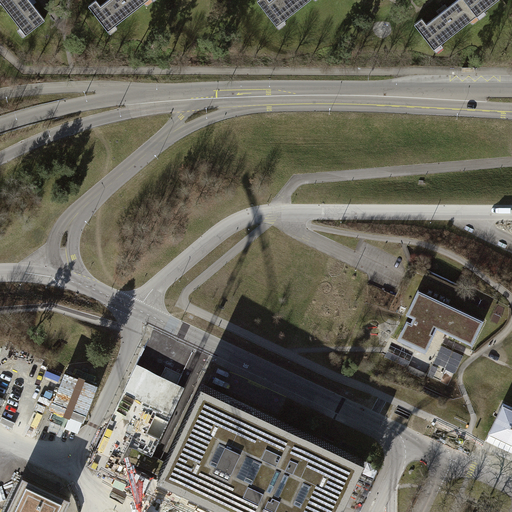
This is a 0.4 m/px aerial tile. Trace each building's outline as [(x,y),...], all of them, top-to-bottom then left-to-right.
[(3,0),(1,2),(20,27),(23,25),(28,31),(44,19),(31,3),(34,0),(3,0)] [(142,0),(106,0),(100,5),(95,0),(89,5),(106,27),(112,22),(114,25),(144,1),(142,0)] [(268,0),(256,0),(257,0),(274,23),(281,17),(282,19),(307,0),(268,0)] [(473,24),(480,18),(466,0),(456,0),(448,7),(445,3),(437,9),(440,13),(427,23),(422,18),(414,24),(437,53),(444,48),(441,43),(470,20),(473,24)] [(466,0),(480,18),(487,13),(484,10),(497,0),(466,0)] [(409,262),(394,295),(406,301),(421,267),(409,262)] [(415,316),(412,324),(431,333),(434,325),(468,341),(478,319),(421,292),(411,314),(415,316)] [(396,319),(375,321),(378,342),(398,339),(396,319)] [(433,334),(431,333),(412,324),(408,322),(401,337),(426,349),(433,334)] [(392,345),(386,355),(408,367),(412,360),(403,355),(405,352),(392,345)] [(0,355),(0,367),(33,382),(40,367),(3,350),(0,355)] [(58,425),(76,432),(97,376),(70,365),(66,375),(53,370),(49,379),(42,376),(38,386),(59,394),(43,436),(53,440),(58,425)] [(452,373),(446,370),(441,381),(448,384),(452,373)] [(0,380),(12,385),(9,393),(22,397),(27,383),(0,373),(0,380)] [(348,480),(357,462),(202,389),(166,465),(162,473),(243,511),(333,511),(337,504),(348,480)] [(511,408),(503,404),(489,433),(511,443),(511,408)] [(132,446),(126,456),(147,467),(152,456),(132,446)] [(90,469),(126,482),(132,465),(96,452),(90,469)] [(63,511),(70,498),(22,475),(4,511),(63,511)]
